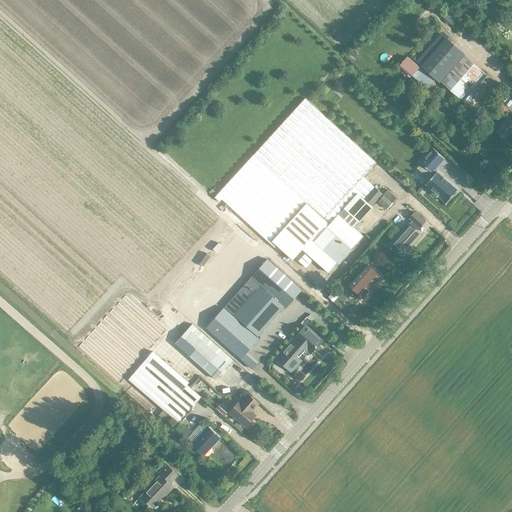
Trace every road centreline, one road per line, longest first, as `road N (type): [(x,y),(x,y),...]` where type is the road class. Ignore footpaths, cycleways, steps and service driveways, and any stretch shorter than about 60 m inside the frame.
road 1 (unknown): [(0,16),(377,343)]
road 2 (tertiary): [(228,511),(499,206)]
